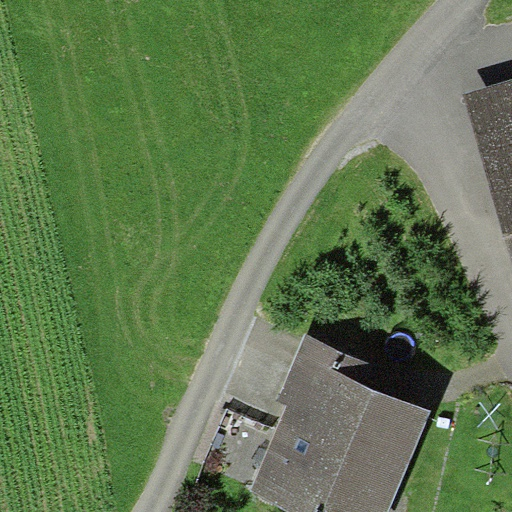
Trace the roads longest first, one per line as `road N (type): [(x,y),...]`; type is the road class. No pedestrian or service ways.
road 1 (unclassified): [(462,0),(348,127),(280,235),(146,511)]
road 2 (unknown): [(511,333),(395,74)]
